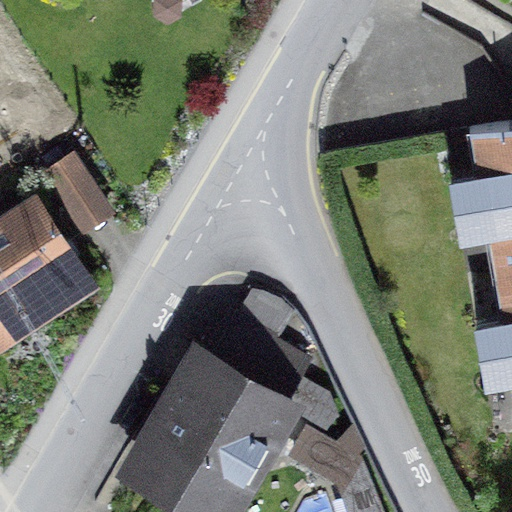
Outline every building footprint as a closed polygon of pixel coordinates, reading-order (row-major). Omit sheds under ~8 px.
[(511,118),(464,127),(511,388),(511,118)] [(77,145),(39,172),(80,232),(119,205),(77,145)] [(40,193),(0,217),(0,351),(100,290),(40,193)] [(234,511),(302,392),(190,330),(115,463),(203,511),(234,511)] [(360,457),(306,428),(291,455),(345,485),(360,457)]
